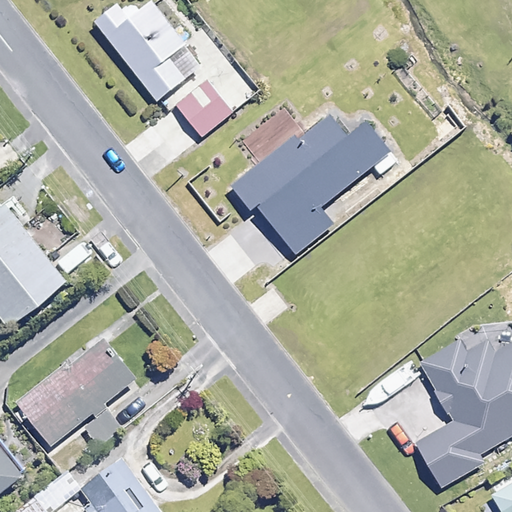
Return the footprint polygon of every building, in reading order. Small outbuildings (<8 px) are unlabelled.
[(202,66),(153,2),(138,14),(127,0),(124,0),(96,22),(157,101),(202,66)] [(258,91),(232,60),(177,105),(203,137),(258,91)] [(67,282),(5,204),(0,207),(0,314),(9,327),(67,282)] [(138,380),(107,338),(21,402),(52,445),(82,424),(99,447),(123,429),(105,404),(138,380)] [(511,344),(496,353),(489,341),(467,354),(460,341),(422,362),(456,422),(418,443),(443,487),(485,463),(480,454),(511,436),(511,344)] [(0,492),(23,473),(0,444),(0,492)] [(161,511),(122,460),(85,488),(100,508),(94,511),(161,511)] [(511,511),(511,484),(494,495),(503,511),(511,511)] [(47,511),(38,499),(20,511),(47,511)]
